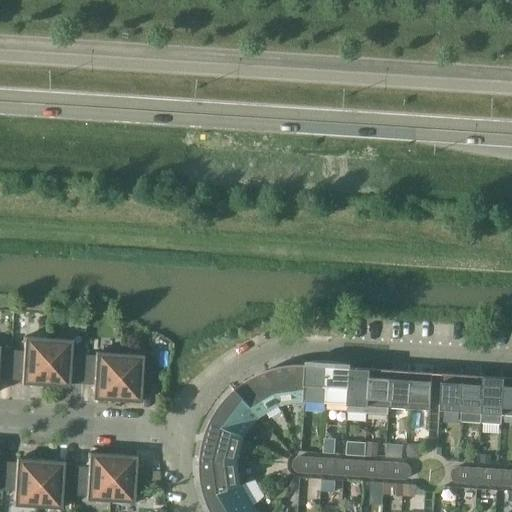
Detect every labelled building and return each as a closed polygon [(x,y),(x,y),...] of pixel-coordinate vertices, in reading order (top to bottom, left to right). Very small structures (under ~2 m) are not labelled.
[(24,351),(11,350),(9,379),(22,380),(22,384),(45,385),(48,338),(25,337),(24,351)] [(72,340),(48,338),(45,385),(69,387),(69,383),(81,384),(83,355),(71,354),(72,340)] [(0,378),(9,379),(11,350),(0,349),(0,378)] [(95,356),(83,355),(81,384),(94,384),(93,399),(116,401),(119,353),(96,352),(95,356)] [(143,355),(119,353),(116,401),(140,402),(141,388),(153,389),(155,360),(143,359),(143,355)] [(305,401),(307,365),(301,365),(295,365),(286,366),(278,367),(268,370),(280,404),(305,401)] [(326,402),(328,366),(307,365),(305,401),(326,402)] [(348,404),(350,368),(328,366),(326,402),(348,404)] [(368,413),(370,369),(350,368),(348,404),(347,412),(368,413)] [(389,407),(391,370),(370,369),(368,413),(388,415),(389,407)] [(280,404),(268,370),(260,373),(253,377),(247,380),(242,383),(235,389),(259,416),(280,404)] [(409,408),(411,372),(391,370),(389,407),(409,408)] [(431,409),(433,373),(411,372),(409,408),(431,409)] [(441,410),(462,411),(464,375),(443,374),(441,410)] [(464,375),(462,411),(462,421),(482,422),(482,412),(485,376),(464,375)] [(505,378),(485,376),(482,412),(503,414),(505,378)] [(511,377),(505,378),(503,414),(511,414),(511,377)] [(259,416),(235,389),(231,393),(223,402),(218,409),(212,418),(211,420),(244,436),(259,416)] [(201,454),(201,459),(237,461),(237,460),(244,436),(211,420),(208,427),(205,436),(203,445),(201,454)] [(410,435),(409,446),(421,447),(422,436),(410,435)] [(265,440),(258,437),(256,442),(262,445),(265,440)] [(325,440),(324,452),(335,453),(336,441),(325,440)] [(365,455),(378,456),(379,442),(366,441),(366,443),(365,455)] [(348,442),(347,454),(359,455),(360,443),(348,442)] [(86,500),(110,501),(113,454),(89,452),(88,467),(76,466),(74,495),(86,496),(86,500)] [(137,455),(113,454),(110,501),(134,503),(134,499),(146,500),(148,471),(136,470),(137,455)] [(480,463),(491,464),(491,455),(481,454),(480,463)] [(293,464),(308,465),(309,457),(302,457),(299,457),(297,457),(295,459),(293,462),(293,464)] [(308,465),(321,466),(322,458),(309,457),(308,465)] [(14,505),(37,507),(40,460),(17,458),(16,462),(4,462),(2,490),(9,491),(15,491),(14,505)] [(321,466),(335,466),(336,459),(322,458),(321,466)] [(206,496),(240,485),(237,461),(201,459),(201,466),(202,476),(204,488),(206,496)] [(335,466),(348,467),(349,460),(336,459),(335,466)] [(62,494),(74,495),(76,466),(64,465),(64,461),(40,460),(37,507),(61,508),(62,494)] [(348,467),(361,468),(361,460),(349,460),(348,467)] [(361,468),(373,469),(374,461),(361,460),(361,468)] [(373,469),(385,470),(385,462),(374,461),(373,469)] [(385,470),(397,470),(398,463),(385,462),(385,470)] [(404,463),(398,463),(397,470),(412,471),(412,468),(410,466),(407,464),(404,463)] [(308,465),(293,464),(293,465),(293,467),(294,469),(296,471),(299,472),(307,473),(308,465)] [(321,474),(321,466),(308,465),(307,473),(321,474)] [(321,466),(321,474),(335,474),(335,466),(321,466)] [(348,475),(348,467),(335,466),(335,474),(348,475)] [(348,467),(348,475),(360,476),(361,468),(348,467)] [(466,467),(459,467),(456,467),(454,469),(452,471),(451,473),(451,474),(465,475),(466,467)] [(466,467),(465,475),(478,476),(478,468),(466,467)] [(373,477),(373,469),(361,468),(360,476),(373,477)] [(490,477),(490,469),(478,468),(478,476),(490,477)] [(373,469),(373,477),(384,478),(385,470),(373,469)] [(490,469),(490,477),(502,477),(503,469),(490,469)] [(511,477),(511,469),(503,469),(502,477),(511,477)] [(397,479),(397,470),(385,470),(384,478),(397,479)] [(397,470),(397,479),(404,479),(406,479),(408,478),(410,476),(411,474),(412,472),(412,471),(397,470)] [(459,482),(465,483),(465,475),(451,474),(451,475),(452,477),(453,480),(455,481),(456,482),(459,482)] [(465,475),(465,483),(477,484),(478,476),(465,475)] [(490,477),(478,476),(477,484),(490,484),(490,477)] [(490,477),(490,484),(502,485),(502,477),(490,477)] [(511,477),(502,477),(502,485),(511,485),(511,477)] [(322,480),(322,491),(335,491),(336,480),(322,480)] [(293,482),(287,492),(291,494),(296,484),(293,482)] [(372,483),(372,491),(383,492),(384,484),(372,483)] [(393,484),(393,495),(403,495),(403,484),(393,484)] [(404,484),(404,495),(411,496),(415,492),(415,485),(404,484)] [(240,485),(206,496),(207,498),(211,507),(213,511),(246,511),(253,506),(240,485)]
